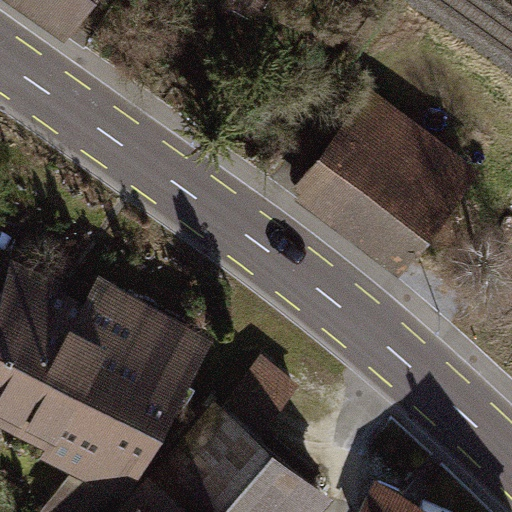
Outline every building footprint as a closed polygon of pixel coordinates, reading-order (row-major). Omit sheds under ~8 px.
[(13,0),(66,36),(91,0),(13,0)] [(371,82),(293,185),(300,191),(296,197),(401,276),(484,167),(371,82)] [(12,254),(0,300),(0,422),(43,446),(39,454),(125,496),(214,335),(100,274),(86,300),(60,286),(63,281),(12,254)] [(263,351),(223,404),(261,435),(301,382),(263,351)] [(319,511),(334,495),(261,435),(223,404),(211,394),(113,511),(319,511)] [(454,511),(376,476),(360,511),(454,511)]
